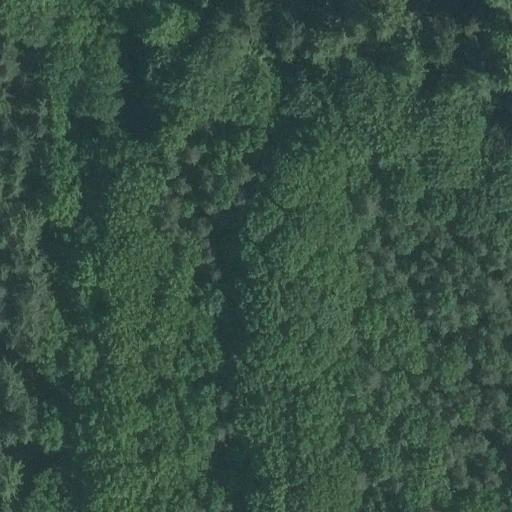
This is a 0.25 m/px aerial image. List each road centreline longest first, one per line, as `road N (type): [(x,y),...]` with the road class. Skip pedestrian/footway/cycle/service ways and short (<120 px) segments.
road 1 (tertiary): [(71,511),(88,0)]
road 2 (track): [(104,0),(511,138)]
